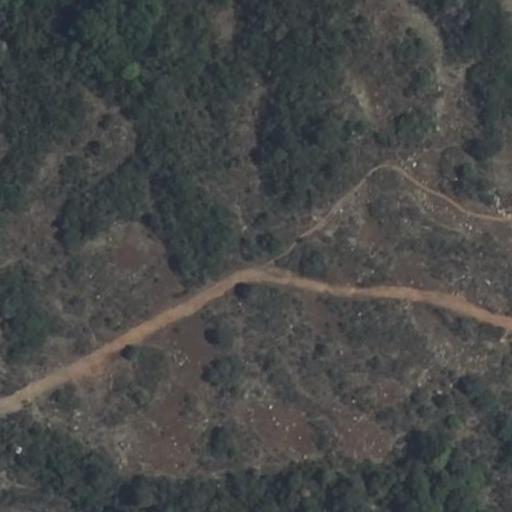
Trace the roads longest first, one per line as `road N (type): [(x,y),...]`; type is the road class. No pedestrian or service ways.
road 1 (track): [(0,399),(252,270)]
road 2 (track): [(511,324),(413,292),(341,291),(252,270)]
